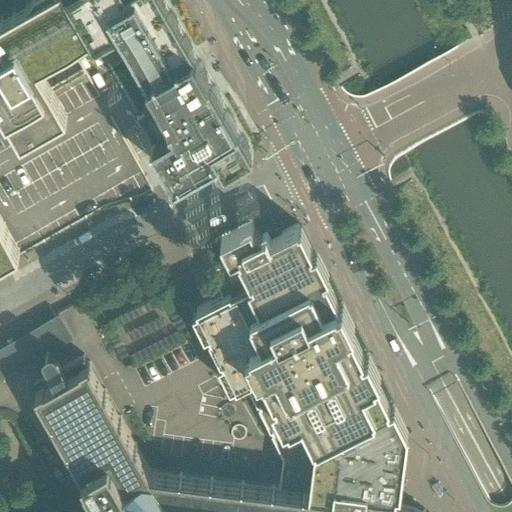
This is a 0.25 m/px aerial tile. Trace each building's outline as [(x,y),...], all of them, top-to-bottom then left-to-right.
[(0,265),(103,206),(143,194),(151,189),(152,190),(153,190),(145,176),(166,163),(174,178),(218,153),(225,165),(253,149),(263,143),(259,135),(255,129),(254,127),(225,75),(221,73),(218,71),(219,65),(217,64),(215,62),(212,59),(211,56),(209,53),(208,50),(207,47),(206,43),(200,41),(200,37),(201,33),(181,0),(27,0),(26,1),(0,16),(0,265)] [(468,41),(467,39),(368,93),(364,95),(360,95),(356,95),(351,94),(347,92),(343,88),(342,86),(360,76),(359,75),(339,86),(342,90),(345,93),(349,95),(353,97),(356,98),(361,97),(365,97),(369,95),(444,55),(468,41)] [(489,117),(490,116),(489,113),(486,111),(484,110),(481,110),(478,110),(475,110),(399,151),(395,153),(392,156),(390,159),(388,163),(387,167),(387,171),(388,175),(389,179),(389,180),(410,169),(409,168),(391,178),(390,174),(389,170),(390,166),(391,162),(394,158),(396,155),(400,152),(476,112),(479,112),(482,112),(485,113),(487,114),(489,117)] [(283,456),(279,485),(308,488),(334,491),(367,495),(368,490),(396,494),(397,490),(400,490),(408,430),(394,403),(390,406),(389,403),(393,401),(381,377),(377,379),(376,378),(380,375),(369,352),(364,354),(363,352),(368,350),(356,326),(351,328),(350,326),(355,324),(343,300),(338,303),(337,300),(342,298),(330,275),(325,277),(324,275),(329,272),(317,249),(312,251),(311,249),(313,248),(301,225),(299,225),(298,223),(282,231),(274,216),(254,227),(251,221),(221,236),(231,257),(211,266),(213,269),(211,270),(223,293),(196,306),(198,309),(199,308),(211,332),(209,332),(211,334),(215,332),(227,356),(222,358),(236,386),(245,382),(257,405),(259,404),(260,406),(258,407),(270,431),(272,430),(273,432),(271,433),(283,456)] [(60,310),(0,344),(0,378),(75,335),(60,310)] [(427,511),(426,511),(425,511),(423,510),(423,509),(419,508),(416,506),(411,504),(409,504),(405,503),(399,501),(400,494),(396,494),(368,490),(367,495),(334,491),(308,488),(279,485),(150,470),(88,359),(87,360),(84,354),(32,383),(36,389),(35,389),(97,500),(95,511),(427,511)]
